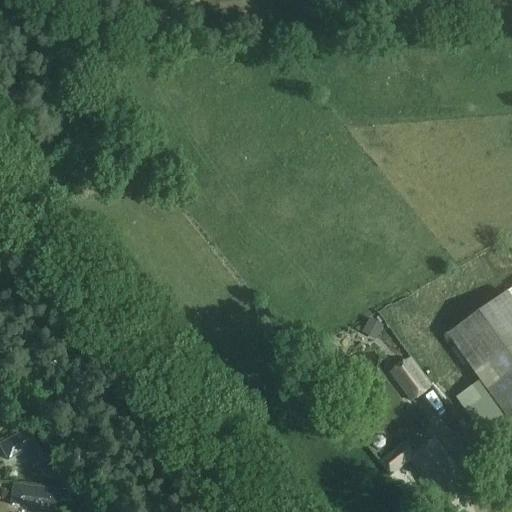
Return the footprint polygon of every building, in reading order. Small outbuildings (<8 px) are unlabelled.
[(495,446),(511,433),(511,302),(506,294),(447,336),(480,382),(459,397),(495,446)] [(370,319),(363,333),(374,339),(382,326),(370,319)] [(301,355),(307,365),(323,355),(317,346),(301,355)] [(389,374),(410,404),(430,390),(409,360),(389,374)] [(27,411),(18,415),(24,426),(32,421),(27,411)] [(37,425),(0,444),(0,450),(7,463),(28,452),(37,467),(54,458),(37,425)] [(385,448),(386,441),(380,437),(373,439),(373,446),(378,451),(385,448)] [(404,446),(381,464),(390,476),(410,461),(435,491),(458,473),(433,442),(413,458),(404,446)] [(60,491),(15,485),(15,489),(13,490),(11,504),(19,505),(20,504),(57,508),(60,491)] [(61,490),(60,500),(71,501),(73,491),(61,490)]
